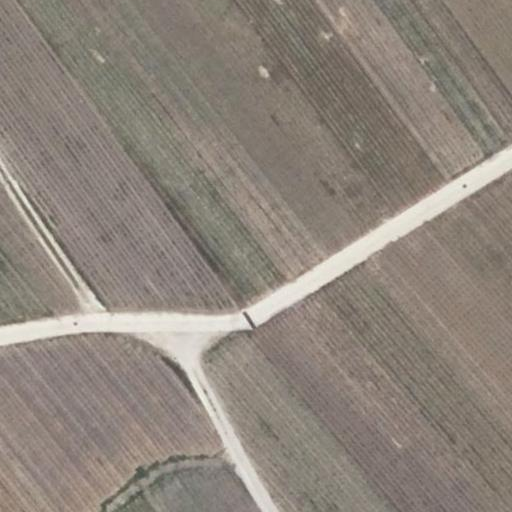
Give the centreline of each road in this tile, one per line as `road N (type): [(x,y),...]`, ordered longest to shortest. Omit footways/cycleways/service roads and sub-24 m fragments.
road 1 (track): [(0,330),(53,318),(239,321),(203,363),(276,511)]
road 2 (track): [(239,321),(511,150)]
